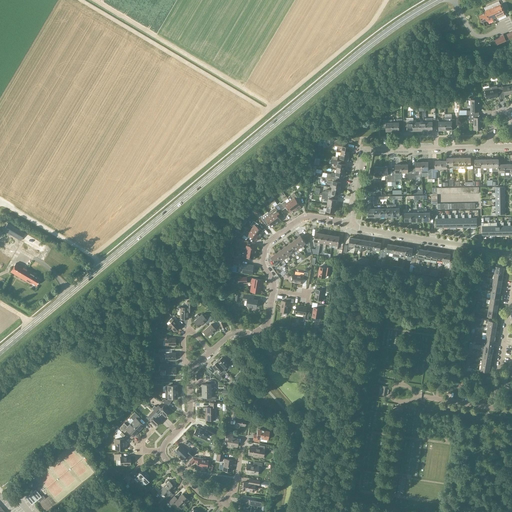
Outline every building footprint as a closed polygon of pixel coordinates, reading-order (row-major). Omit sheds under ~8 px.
[(479,16),(482,22),(486,20),(487,21),(505,13),(501,4),(484,12),(485,13),(479,16)] [(494,39),(497,45),(506,41),(504,35),(494,39)] [(504,93),(504,95),(511,93),(511,85),(503,87),(502,86),(500,87),(501,94),(504,93)] [(497,87),(496,86),(484,88),(487,99),(489,98),(489,99),(490,99),(489,98),(498,96),(498,94),(501,94),(500,87),(497,87)] [(470,115),(479,115),(478,103),(479,103),(479,102),(478,102),(478,100),(470,100),(471,111),(466,111),(466,115),(470,115)] [(470,122),(474,122),(474,130),(482,130),(482,128),(482,127),(482,118),(480,118),(480,115),(479,115),(470,115),(470,122)] [(445,118),(445,130),(452,130),(452,126),(455,126),(455,119),(452,119),(451,117),(445,118)] [(426,122),(426,131),(433,131),(432,126),(435,126),(435,120),(435,118),(426,118),(426,122)] [(438,126),(439,130),(445,130),(445,118),(442,118),(442,121),(438,121),(438,119),(435,120),(435,126),(438,126)] [(386,131),(392,131),(392,122),(392,119),(383,119),(383,127),(386,127),(386,131)] [(396,122),(392,122),(392,131),(402,131),(402,127),(402,119),(396,119),(396,122)] [(413,131),(413,122),(407,122),(407,120),(403,120),(403,127),(407,127),(407,131),(413,131)] [(341,149),(341,152),(349,153),(349,150),(350,150),(351,148),(350,148),(350,147),(346,147),(347,142),(336,140),(335,146),(337,146),(337,148),(341,149)] [(337,161),(331,160),(330,164),(334,164),(334,166),(337,166),(336,170),(344,171),(345,165),(343,164),(343,162),(337,161)] [(432,173),(432,179),(436,179),(436,172),(437,172),(437,169),(441,169),(441,161),(435,161),(435,169),(432,169),(432,173)] [(418,170),(422,170),(422,162),(415,162),(415,173),(412,173),(412,179),(416,179),(416,175),(418,175),(418,170)] [(398,173),(401,173),(401,164),(395,165),(395,176),(391,176),(391,182),(395,182),(395,178),(398,178),(398,173)] [(408,164),(401,164),(401,173),(405,172),(405,177),(408,177),(408,179),(412,179),(412,173),(408,174),(408,164)] [(387,176),(387,171),(387,167),(381,167),(381,175),(381,179),(387,179),(387,182),(391,182),(391,176),(387,176)] [(344,171),(336,170),(336,173),(331,172),(331,174),(327,173),(326,177),(332,178),(337,179),(338,176),(343,177),(344,171)] [(332,178),(326,177),(326,181),(327,181),(327,183),(330,184),(330,187),(332,187),(340,189),(341,182),(337,182),(337,179),(332,178)] [(332,187),(331,190),(326,189),(325,190),(325,191),(322,191),(322,195),(333,197),(334,194),(339,195),(340,189),(332,187)] [(287,199),(295,210),(300,206),(295,199),(297,198),(294,193),(287,198),(288,199),(287,199)] [(328,202),(327,205),(335,206),(336,200),(333,199),(333,197),(322,195),(321,199),(325,199),(324,201),(328,202)] [(287,199),(281,203),(284,208),(286,207),(291,213),(295,210),(287,199)] [(278,213),(281,211),(277,204),(274,206),(275,208),(268,213),(270,216),(276,224),(281,220),(279,217),(281,216),(278,213)] [(326,211),(334,213),(335,206),(327,205),(327,208),(324,208),(323,210),(319,209),(319,213),(325,214),(325,211),(326,211)] [(470,218),(470,227),(477,227),(476,218),(471,218),(471,214),(469,214),(469,218),(470,218)] [(276,224),(270,216),(267,218),(265,215),(261,218),(265,223),(267,222),(271,227),(276,224)] [(251,230),(259,236),(263,231),(257,227),(258,225),(253,221),(250,225),(253,227),(251,230)] [(5,227),(3,231),(20,241),(23,236),(5,227)] [(256,241),(259,236),(251,230),(249,233),(246,231),(243,235),(248,238),(250,236),(256,241)] [(301,247),(300,247),(303,250),(305,249),(303,247),(303,246),(306,243),(299,235),(297,236),(298,238),(295,240),(301,247)] [(301,247),(295,240),(294,238),(292,240),(294,241),(291,243),(296,250),(295,251),(298,254),(300,252),(299,251),(298,250),(298,249),(300,247),(301,247)] [(356,239),(350,238),(348,249),(351,250),(351,246),(355,247),(356,239)] [(246,252),(256,253),(256,247),(248,246),(248,241),(240,239),(239,247),(246,249),(246,252)] [(367,249),(368,241),(362,240),(361,248),(360,251),(363,252),(364,248),(367,249)] [(296,250),(291,243),(290,242),(288,243),(289,245),(286,247),(291,254),(290,254),(293,257),(295,256),(294,254),(294,253),(293,253),(295,251),(296,250)] [(381,243),(375,242),(373,253),(375,253),(376,250),(379,251),(379,252),(380,252),(378,259),(382,260),(384,247),(380,247),(381,243)] [(387,248),(384,247),(382,260),(384,260),(385,255),(389,255),(389,252),(393,253),(394,245),(388,244),(387,248)] [(291,254),(286,247),(285,245),(282,247),(284,248),(281,250),(286,258),(285,258),(288,261),(290,259),(289,258),(289,257),(288,256),(290,254),(291,254)] [(405,255),(406,247),(400,246),(398,257),(401,258),(401,255),(405,255)] [(412,248),(406,247),(405,255),(404,258),(407,259),(408,256),(411,256),(412,248)] [(286,258),(281,250),(280,249),(278,250),(279,252),(276,254),(281,261),(283,264),(285,263),(284,262),(284,260),(283,260),(285,258),(286,258)] [(424,261),(424,258),(426,250),(419,249),(418,258),(417,258),(417,260),(424,261)] [(246,252),(242,251),(241,259),(247,260),(247,258),(255,259),(256,253),(246,252)] [(281,261),(276,254),(275,252),(273,254),(274,255),(271,257),(278,268),(280,266),(279,265),(279,264),(278,263),(281,261)] [(450,254),(444,253),(443,261),(442,264),(445,265),(445,262),(449,262),(450,254)] [(15,263),(10,272),(31,284),(32,283),(36,285),(40,279),(34,276),(34,274),(15,263)] [(243,265),(242,272),(252,273),(253,266),(243,265)] [(503,274),(504,268),(492,266),(491,268),(495,269),(494,273),(503,274)] [(318,277),(325,278),(325,275),(328,276),(330,268),(326,267),(326,268),(319,267),(318,277)] [(307,280),(308,273),(304,272),(304,277),(293,275),(292,282),(298,283),(303,284),(303,280),(307,280)] [(261,293),(263,280),(253,278),(250,292),(261,293)] [(501,287),(492,285),(489,285),(489,287),(492,288),(491,291),(500,293),(501,287)] [(329,292),(329,288),(322,287),(322,290),(316,289),(315,299),(322,300),(324,291),(329,292)] [(499,299),(500,293),(491,291),(488,291),(487,293),(491,294),(490,298),(499,299)] [(251,295),(244,294),(240,294),(239,297),(243,298),(243,300),(247,301),(247,306),(257,308),(258,300),(251,299),(251,295)] [(293,303),(294,299),(287,298),(286,301),(281,301),(281,305),(280,312),(287,313),(289,302),(293,303)] [(180,315),(180,319),(188,319),(188,310),(192,310),(191,302),(186,302),(186,308),(180,308),(180,311),(178,311),(177,312),(177,314),(178,315),(180,315)] [(317,308),(313,307),(312,317),(311,320),(315,321),(316,318),(320,318),(321,312),(322,312),(323,305),(317,304),(317,308)] [(308,320),(310,310),(306,310),(307,307),(297,306),(295,313),(305,315),(304,319),(308,320)] [(202,314),(199,316),(198,315),(197,314),(196,315),(195,315),(195,316),(194,316),(195,317),(196,319),(193,322),(198,327),(204,322),(206,324),(209,322),(212,319),(210,316),(206,319),(202,314)] [(169,330),(171,329),(173,332),(178,327),(173,320),(172,320),(171,318),(168,321),(170,323),(167,325),(168,325),(165,327),(169,330)] [(496,328),(497,322),(489,321),(489,319),(486,319),(485,323),(488,323),(487,327),(496,328)] [(209,322),(206,324),(208,326),(202,332),(207,337),(211,333),(212,333),(216,330),(209,322)] [(165,346),(175,346),(175,338),(166,338),(166,335),(159,335),(159,340),(165,340),(165,346)] [(493,347),(494,341),(485,339),(483,339),(482,345),(493,347)] [(492,353),(493,347),(482,345),(481,345),(481,347),(484,348),(483,352),(480,351),(492,353)] [(175,353),(165,353),(165,349),(158,349),(158,355),(165,355),(165,361),(175,361),(175,353)] [(491,360),(492,353),(480,351),(479,354),(483,354),(482,358),(479,357),(479,358),(491,360)] [(217,361),(223,368),(226,365),(230,369),(234,365),(230,360),(227,363),(222,357),(217,361)] [(490,366),(491,360),(479,358),(478,360),(482,360),(481,364),(490,366)] [(220,371),(223,368),(217,361),(212,366),(217,372),(214,374),(220,381),(223,378),(221,376),(223,374),(220,371)] [(175,367),(166,367),(166,364),(160,364),(160,370),(165,370),(166,375),(175,375),(175,367)] [(214,386),(214,384),(215,384),(215,381),(207,381),(208,384),(201,384),(201,391),(211,390),(210,387),(213,387),(214,386)] [(177,392),(177,385),(170,385),(170,382),(163,382),(163,385),(165,385),(165,392),(177,392)] [(208,397),(208,400),(215,400),(215,397),(211,397),(211,390),(201,391),(202,397),(208,397)] [(214,407),(217,407),(217,403),(210,403),(210,407),(205,407),(205,420),(215,420),(214,407)] [(152,408),(154,410),(159,416),(161,413),(165,417),(170,412),(163,405),(161,408),(158,405),(156,407),(154,405),(152,408)] [(157,418),(159,416),(154,410),(149,415),(152,417),(149,420),(156,426),(161,421),(157,418)] [(238,419),(239,416),(240,412),(233,411),(232,420),(235,420),(234,426),(235,428),(237,428),(239,427),(239,425),(245,426),(246,420),(238,419)] [(130,423),(138,431),(142,427),(143,427),(144,426),(137,419),(139,417),(134,412),(130,417),(133,420),(130,423)] [(138,431),(130,423),(127,426),(124,423),(119,428),(124,432),(126,430),(133,437),(134,436),(134,435),(138,431),(139,431),(138,431)] [(212,435),(215,430),(207,426),(206,430),(200,427),(199,429),(196,428),(193,434),(205,440),(208,433),(212,435)] [(117,428),(115,431),(117,433),(115,436),(115,439),(114,439),(114,444),(115,444),(115,450),(124,450),(124,439),(118,439),(118,437),(120,435),(119,434),(121,432),(117,428)] [(267,440),(269,431),(257,429),(256,435),(253,434),(252,441),(259,442),(259,438),(267,440)] [(237,443),(238,439),(231,438),(232,434),(226,433),(225,440),(227,441),(226,447),(231,448),(232,446),(236,446),(237,443)] [(189,457),(194,452),(191,449),(188,452),(180,445),(174,451),(182,459),(186,454),(189,457)] [(263,457),(264,452),(264,446),(259,445),(258,448),(249,447),(248,455),(253,455),(253,457),(257,458),(258,456),(263,457)] [(232,464),(233,460),(222,458),(223,454),(217,453),(216,460),(224,461),(222,470),(231,471),(232,464)] [(120,465),(130,464),(130,457),(121,457),(121,454),(114,454),(114,460),(120,460),(120,465)] [(210,461),(208,461),(208,460),(202,460),(202,459),(193,457),(189,461),(192,464),(194,462),(197,462),(196,466),(206,467),(207,467),(209,468),(210,461)] [(262,463),(254,461),(253,465),(246,464),(246,468),(245,468),(245,469),(246,469),(245,473),(257,475),(258,467),(261,467),(262,463)] [(133,474),(131,472),(131,471),(128,474),(133,479),(135,477),(139,482),(141,480),(145,485),(149,481),(146,478),(149,475),(143,470),(138,475),(135,472),(133,474)] [(251,483),(248,483),(244,482),(242,490),(253,492),(255,485),(258,486),(259,481),(251,479),(251,483)] [(170,492),(172,490),(175,487),(169,481),(160,490),(166,496),(159,502),(163,506),(166,503),(167,502),(167,501),(174,494),(173,494),(170,492)] [(31,505),(38,499),(41,497),(35,489),(25,498),(31,505)] [(177,499),(174,496),(169,502),(172,506),(175,503),(181,509),(184,506),(183,505),(188,500),(182,494),(177,499)] [(260,506),(261,502),(241,498),(240,503),(251,505),(250,511),(251,511),(256,511),(258,506),(260,506)]
